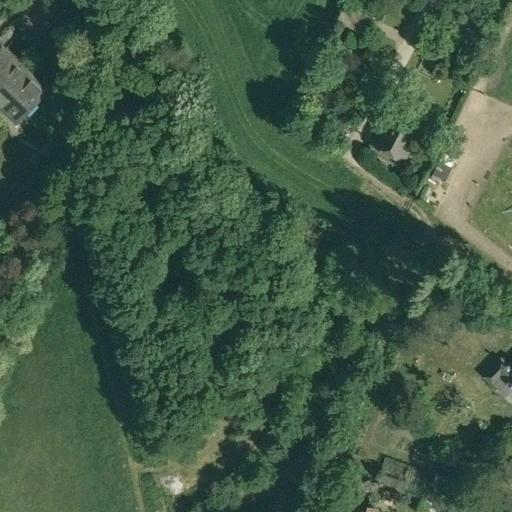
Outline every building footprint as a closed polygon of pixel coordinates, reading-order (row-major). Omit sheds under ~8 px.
[(337,19),(365,33),(373,16),(346,1),(337,19)] [(0,102),(17,119),(43,92),(0,51),(0,50),(0,102)] [(308,109),(344,130),(357,108),(322,87),(329,75),(318,69),(299,101),(310,107),(308,109)] [(372,143),(404,160),(421,129),(389,111),(372,143)] [(326,133),(340,141),(345,133),(331,125),(326,133)] [(511,362),(508,367),(500,359),(485,376),(500,389),(508,381),(511,385),(511,362)] [(395,490),(405,492),(408,482),(389,477),(387,485),(396,488),(395,490)] [(370,494),(374,482),(363,478),(359,490),(370,494)] [(478,511),(480,510),(485,511),(499,511),(502,506),(490,502),(484,500),(485,497),(466,491),(460,506),(477,511),(478,511)] [(418,510),(423,511),(434,511),(437,504),(422,498),(418,510)]
